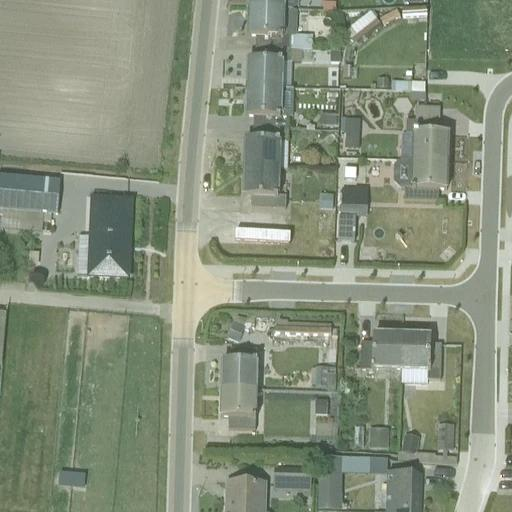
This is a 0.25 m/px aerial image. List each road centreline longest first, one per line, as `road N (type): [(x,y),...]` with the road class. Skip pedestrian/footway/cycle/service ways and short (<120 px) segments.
road 1 (residential): [(182,300),(485,304)]
road 2 (residential): [(182,300),(207,0)]
road 3 (residential): [(175,511),(182,300)]
road 4 (residential): [(469,511),(479,468),(485,304)]
road 5 (residential): [(485,304),(491,123),(500,101)]
